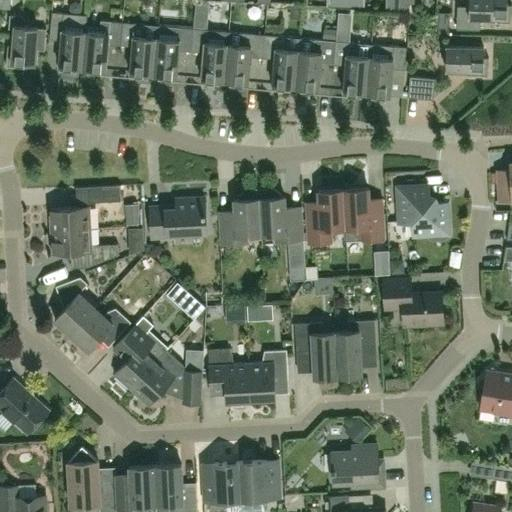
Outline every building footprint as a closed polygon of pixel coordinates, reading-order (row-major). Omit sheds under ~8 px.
[(511,23),(511,4),(507,4),(507,0),(469,0),(470,6),(457,6),(457,29),(480,30),(480,17),(490,18),(489,22),(511,23)] [(59,71),(77,73),(78,68),(83,68),(86,27),(86,26),(87,15),(52,12),(50,39),(62,40),(59,71)] [(46,28),(39,28),(39,27),(23,25),(23,18),(21,15),(10,14),(8,28),(14,29),(13,45),(8,44),(6,66),(25,68),(25,63),(35,64),(37,49),(44,49),(46,28)] [(421,35),(441,35),(441,15),(421,15),(421,35)] [(100,28),(86,27),(83,68),(88,69),(87,73),(106,75),(108,44),(120,45),(122,22),(101,20),(100,28)] [(149,74),(154,74),(157,37),(143,36),(144,24),(122,22),(120,45),(133,46),(130,77),(148,79),(149,74)] [(177,81),(179,50),(191,51),(194,28),(172,26),(171,38),(157,37),(154,74),(159,75),(158,80),(177,81)] [(194,28),(191,51),(204,52),(201,83),(219,85),(220,80),(225,81),(228,43),(214,42),(215,30),(194,28)] [(248,87),(250,56),(263,57),(265,34),(243,32),(229,31),(228,43),(225,81),(230,81),(229,86),(248,87)] [(290,91),(291,86),(296,87),(299,50),(285,49),(286,36),(265,34),(263,57),(275,58),(272,90),(290,91)] [(300,38),(299,50),(296,87),(301,87),(300,92),(319,94),(321,63),(334,64),(336,41),(314,39),(300,38)] [(334,64),(346,65),(343,96),(362,97),(362,93),(367,93),(371,44),(336,41),(334,64)] [(371,44),(367,93),(372,94),(371,98),(390,100),(393,69),(404,70),(407,47),(371,44)] [(466,75),(488,76),(489,57),(484,57),(484,47),(447,46),(446,70),(466,70),(466,75)] [(433,99),(435,78),(410,76),(408,97),(433,99)] [(499,200),(511,199),(511,161),(510,161),(511,169),(497,170),(499,200)] [(121,200),(120,184),(88,186),(89,202),(121,200)] [(397,186),(399,222),(413,221),(414,235),(429,234),(429,237),(432,239),(434,240),(443,239),(445,238),(447,236),(447,233),(450,233),(448,202),(436,203),(429,196),(428,184),(397,186)] [(303,239),(302,215),(286,215),(285,196),(281,196),(281,193),(272,186),(259,187),(262,233),(274,232),(276,234),(276,240),(303,239)] [(249,234),(262,233),(259,187),(246,188),(238,196),(238,198),(234,199),(236,218),(219,219),(221,243),(248,242),(247,236),(249,234)] [(384,238),(383,213),(382,197),(369,198),(369,187),(343,189),(346,227),(346,238),(347,238),(347,240),(361,239),(384,238)] [(346,227),(343,189),(318,190),(319,200),(306,201),(308,242),(332,241),(331,228),(346,227)] [(150,206),(152,237),(168,237),(168,234),(207,232),(205,196),(176,197),(176,204),(150,206)] [(50,208),(51,230),(91,228),(90,205),(50,208)] [(92,245),(91,228),(51,230),(52,252),(87,251),(87,266),(119,254),(118,243),(92,245)] [(55,319),(72,334),(96,307),(79,292),(88,283),(80,276),(56,285),(64,308),(55,319)] [(383,278),(385,308),(403,307),(404,325),(444,323),(442,291),(412,292),(411,277),(383,278)] [(104,315),(96,307),(72,334),(89,350),(106,331),(115,339),(131,321),(116,307),(107,311),(104,315)] [(157,358),(148,349),(156,341),(146,332),(154,324),(143,315),(113,348),(126,360),(114,373),(131,388),(167,349),(166,348),(157,358)] [(336,331),(338,375),(362,374),(361,352),(377,351),(375,319),(347,320),(347,330),(336,331)] [(338,375),(336,331),(324,331),(324,321),(295,323),(297,355),(313,355),(314,376),(338,375)] [(211,394),(226,394),(227,401),(251,400),(249,362),(234,363),(230,348),(209,349),(211,394)] [(183,364),(167,349),(131,388),(149,404),(176,375),(174,374),(183,364)] [(262,361),(249,362),(251,400),(275,398),(274,381),(288,380),(287,349),(264,350),(262,361)] [(486,372),(478,381),(484,387),(481,409),(509,413),(509,415),(511,415),(511,372),(497,371),(492,366),(489,369),(487,369),(486,372)] [(184,370),(183,402),(200,402),(202,370),(184,370)] [(0,388),(0,407),(28,433),(49,409),(13,377),(2,390),(0,388)] [(353,450),(332,451),(333,482),(351,481),(352,487),(385,485),(384,468),(378,468),(377,443),(353,445),(353,450)] [(117,511),(116,486),(116,473),(115,466),(98,467),(98,459),(82,445),(68,461),(70,505),(99,503),(99,511),(117,511)] [(279,459),(240,461),(242,499),(242,511),(265,510),(264,498),(281,497),(279,459)] [(242,511),(242,499),(240,461),(202,462),(204,511),(227,511),(228,511),(242,511)] [(156,465),(157,511),(197,511),(197,487),(183,488),(181,463),(156,465)] [(494,464),(492,478),(511,480),(511,466),(506,466),(494,464)] [(117,511),(157,511),(156,465),(130,466),(130,472),(116,473),(116,486),(117,511)] [(18,497),(17,485),(0,486),(2,510),(14,510),(13,511),(46,511),(46,495),(18,497)] [(327,500),(325,500),(325,511),(378,511),(373,507),(349,508),(348,495),(326,496),(327,500)] [(499,511),(501,505),(474,501),(472,511),(499,511)]
